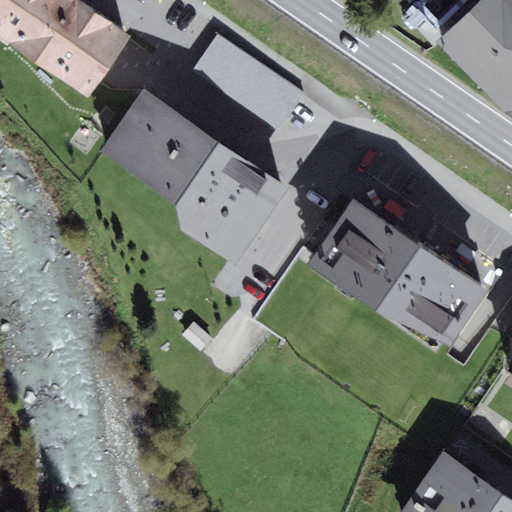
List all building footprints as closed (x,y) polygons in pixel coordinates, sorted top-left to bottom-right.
[(130,37),(78,0),(0,0),(0,36),(87,98),(130,37)] [(511,0),(480,0),(437,43),(507,113),(511,116),(511,0)] [(305,92),(219,34),(193,71),(279,130),(305,92)] [(289,188),(144,87),(99,151),(179,207),(182,229),(234,266),(289,188)] [(486,291),(353,200),(309,264),(374,309),(449,345),(486,291)] [(511,511),(511,497),(444,451),(402,511),(511,511)]
